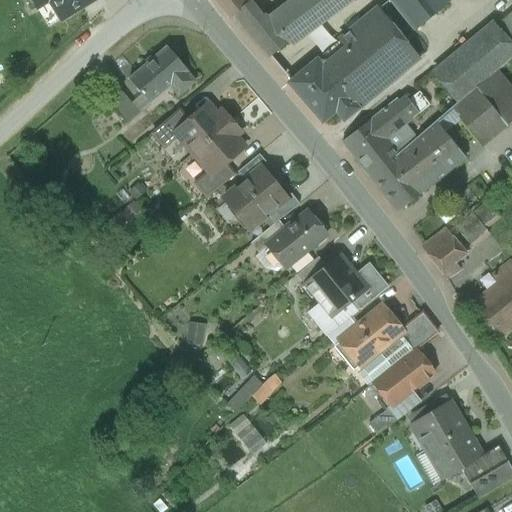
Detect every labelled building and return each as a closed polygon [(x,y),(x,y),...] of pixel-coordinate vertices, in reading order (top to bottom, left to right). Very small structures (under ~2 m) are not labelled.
[(30,0),(36,9),(50,0),(62,20),(92,1),(91,0),(30,0)] [(214,0),(230,19),(233,17),(249,3),(253,0),(214,0)] [(292,0),(268,19),(279,33),(280,32),(322,0),(292,0)] [(322,0),(280,32),(289,43),(290,44),(347,0),(322,0)] [(388,0),(414,32),(452,0),(388,0)] [(259,15),(249,3),(233,17),(267,60),(289,43),(280,32),(279,33),(268,19),(267,19),(259,15)] [(379,9),(316,61),(358,110),(419,58),(379,9)] [(511,12),(495,27),(511,48),(511,12)] [(493,25),(433,76),(456,105),(495,72),(511,58),(511,48),(495,27),(493,25)] [(167,48),(128,80),(149,104),(171,86),(179,96),(195,82),(186,72),(187,71),(167,48)] [(358,110),(316,61),(288,84),(322,124),(336,113),(343,122),(358,110)] [(456,105),(452,108),(461,119),(459,121),(480,147),(511,121),(511,93),(495,72),(456,105)] [(138,113),(122,94),(111,104),(126,123),(138,113)] [(402,107),(412,119),(429,106),(419,94),(402,107)] [(396,100),(342,143),(369,178),(397,154),(385,139),(412,119),(402,107),(396,100)] [(188,122),(174,134),(177,137),(193,155),(231,123),(225,117),(221,121),(208,105),(188,122)] [(180,111),(152,135),(164,148),(177,137),(174,134),(188,122),(180,111)] [(397,154),(369,178),(397,213),(465,159),(435,122),(397,154)] [(231,123),(193,155),(208,173),(211,176),(225,164),(244,148),(231,132),(236,129),(231,123)] [(259,155),(238,172),(246,181),(262,168),(263,169),(267,166),(259,155)] [(211,176),(208,173),(195,185),(206,198),(233,175),(225,164),(211,176)] [(246,181),(223,200),(235,216),(238,213),(251,229),(271,212),(287,199),(286,198),(263,169),(262,168),(246,181)] [(287,199),(271,212),(278,222),(299,205),(291,195),(286,198),(287,199)] [(488,202),(472,214),(485,230),(500,218),(488,202)] [(83,224),(66,203),(57,210),(74,231),(83,224)] [(286,231),(266,247),(266,248),(276,260),(279,257),(287,266),(314,244),(315,246),(324,239),(325,234),(317,224),(315,225),(306,214),(286,231)] [(472,214),(455,227),(472,249),(489,236),(485,230),(472,214)] [(278,222),(250,244),(258,254),(266,248),(266,247),(286,231),(278,222)] [(445,229),(421,247),(440,272),(446,281),(459,272),(454,263),(466,254),(445,229)] [(388,287),(369,264),(356,275),(340,256),(326,268),(304,285),(331,318),(351,301),(359,311),(388,287)] [(318,258),(297,276),(304,285),(326,268),(318,258)] [(511,264),(510,262),(491,277),(497,285),(471,304),(499,340),(511,330),(511,264)] [(402,331),(382,307),(357,327),(339,342),(359,367),(373,384),(413,353),(398,335),(402,332),(402,331)] [(422,315),(402,331),(402,332),(398,335),(413,353),(416,351),(437,335),(422,315)] [(350,318),(326,337),(334,346),(339,342),(357,327),(350,318)] [(413,353),(373,384),(391,407),(434,374),(416,351),(413,353)] [(274,375),(268,379),(262,385),(251,397),(259,404),(280,382),(274,375)] [(254,377),(243,389),(251,397),(262,385),(254,377)] [(482,456),(451,402),(411,426),(425,451),(430,448),(447,477),(459,469),(482,456)] [(387,409),(368,424),(378,436),(397,422),(387,409)] [(266,444),(243,415),(229,426),(252,456),(266,444)] [(498,446),(482,456),(459,469),(469,486),(470,485),(507,463),(498,446)] [(511,471),(507,463),(470,485),(478,500),(511,479),(511,471)]
